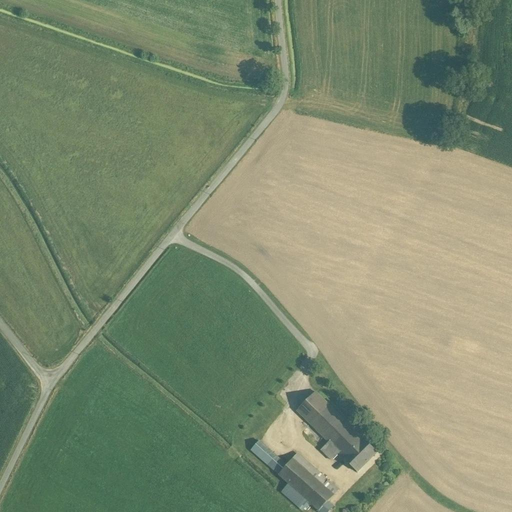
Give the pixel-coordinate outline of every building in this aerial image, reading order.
[(316,392),(297,411),(310,424),(329,405),(316,392)] [(362,439),(329,405),(310,424),(328,442),(339,453),(344,457),(362,439)] [(344,457),(343,458),(357,472),(377,452),(363,438),(362,439),(344,457)] [(286,466),(259,441),(250,451),(278,475),(286,466)] [(339,453),(328,442),(321,450),(332,461),(339,453)] [(339,491),(297,454),(286,466),(278,475),(288,484),(309,503),(319,511),(328,502),(339,491)] [(309,503),(288,484),(281,492),(303,510),(309,503)] [(328,502),(319,511),(320,511),(328,511),(333,507),(328,502)]
